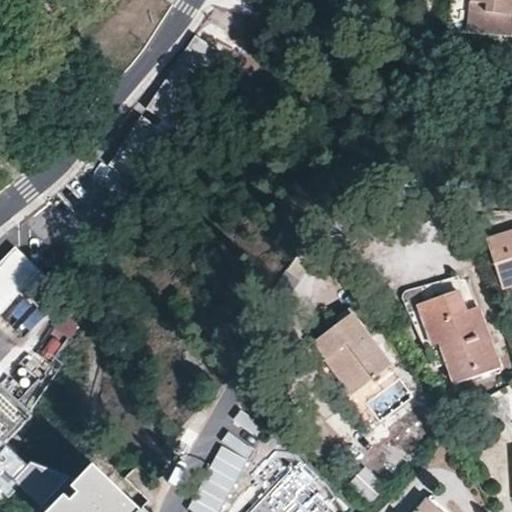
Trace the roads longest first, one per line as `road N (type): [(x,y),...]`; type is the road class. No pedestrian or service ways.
road 1 (residential): [(236,385),(304,254),(369,203),(511,202)]
road 2 (unclassified): [(0,215),(59,162),(196,0)]
